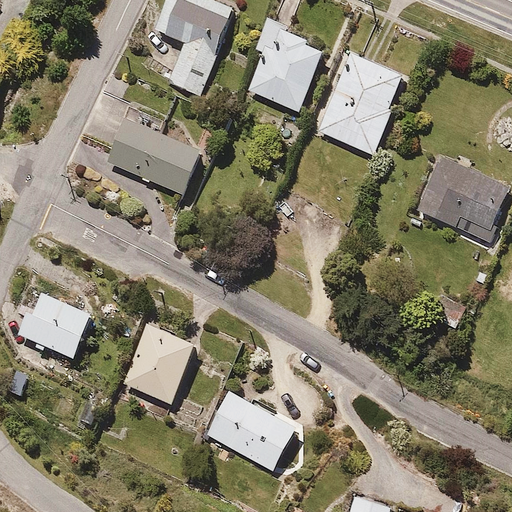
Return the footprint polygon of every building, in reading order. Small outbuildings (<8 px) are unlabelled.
[(208,0),(148,0),(138,23),(168,33),(150,75),(185,88),(218,4),(208,0)] [(252,39),(231,81),(285,105),(310,41),(268,23),(262,41),(252,39)] [(394,70),(337,46),(304,124),(361,147),(394,70)] [(190,143),(113,113),(93,155),(169,189),(190,143)] [(497,179),(427,147),(403,201),(477,235),(497,179)] [(12,307),(0,326),(60,353),(80,310),(30,287),(20,310),(12,307)] [(180,336),(133,317),(105,374),(153,396),(180,336)] [(212,384),(189,426),(256,464),(281,421),(212,384)] [(327,511),(293,511),(272,506),(269,511),(372,511),(376,499),(335,486),(327,511)]
